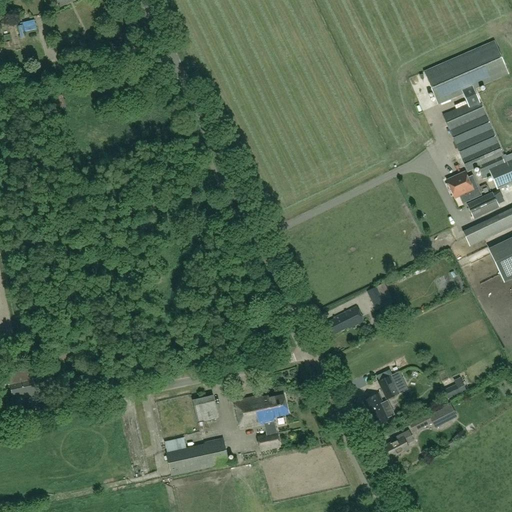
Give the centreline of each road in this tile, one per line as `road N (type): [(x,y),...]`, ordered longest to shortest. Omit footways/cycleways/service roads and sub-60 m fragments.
road 1 (tertiary): [(313,351),(143,0)]
road 2 (unclassified): [(0,422),(313,351)]
road 3 (tertiary): [(390,511),(313,351)]
